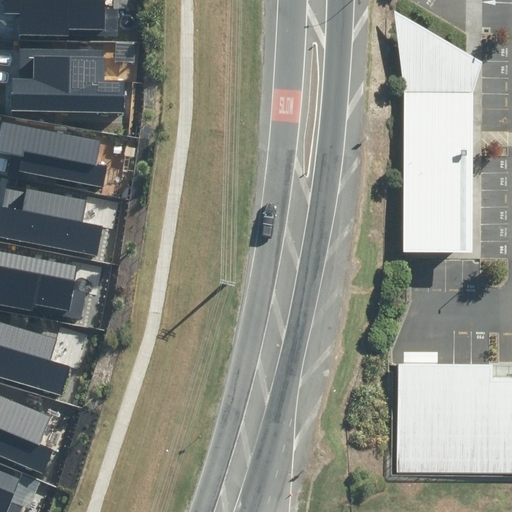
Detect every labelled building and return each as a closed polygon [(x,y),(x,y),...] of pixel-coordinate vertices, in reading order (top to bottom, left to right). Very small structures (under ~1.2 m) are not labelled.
[(23,10),(23,33),(78,34),(78,26),(107,27),(107,0),(8,0),(9,10),(23,10)] [(407,249),(475,248),(473,90),(481,58),(394,6),(405,91),(407,249)] [(15,71),(14,104),(125,108),(126,78),(107,78),(108,56),(26,53),(25,72),(15,71)] [(16,151),(13,169),(104,185),(108,162),(98,160),(101,141),(8,124),(4,149),(16,151)] [(1,198),(0,204),(0,231),(103,253),(109,224),(91,220),(95,199),(15,182),(11,200),(1,198)] [(0,303),(42,310),(43,303),(72,308),(79,265),(0,252),(0,303)] [(0,373),(68,392),(75,363),(57,358),(63,337),(0,320),(0,373)] [(511,467),(511,372),(491,372),(491,362),(394,362),(393,467),(511,467)] [(0,392),(0,450),(45,470),(62,430),(47,424),(52,414),(0,392)] [(0,511),(6,511),(22,477),(0,467),(0,511)]
